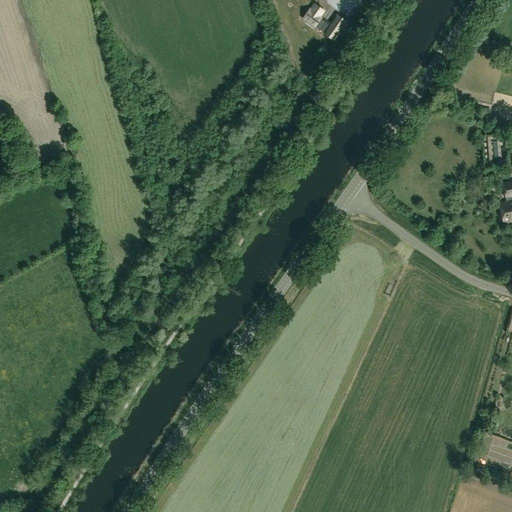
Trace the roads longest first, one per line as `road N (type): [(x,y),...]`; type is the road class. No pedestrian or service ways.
road 1 (tertiary): [(129,511),(350,191)]
road 2 (tertiary): [(350,191),(478,0)]
road 3 (unclassified): [(511,292),(451,268),(350,191)]
